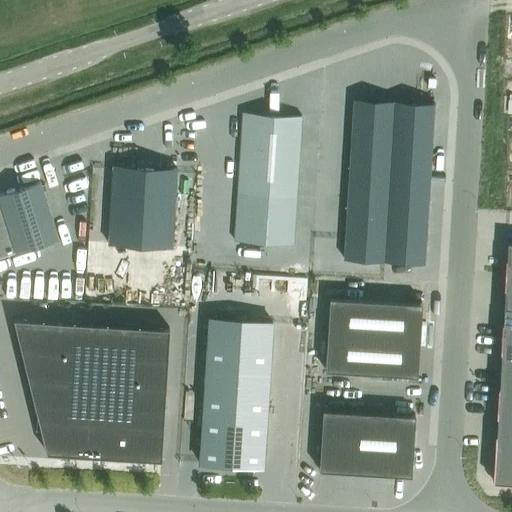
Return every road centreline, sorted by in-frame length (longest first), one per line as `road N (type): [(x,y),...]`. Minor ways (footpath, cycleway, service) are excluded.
road 1 (unclassified): [(447,511),(470,85),(467,54),(452,30),(397,21),(0,155)]
road 2 (tertiary): [(0,81),(244,0)]
road 3 (unclassified): [(183,511),(0,507)]
